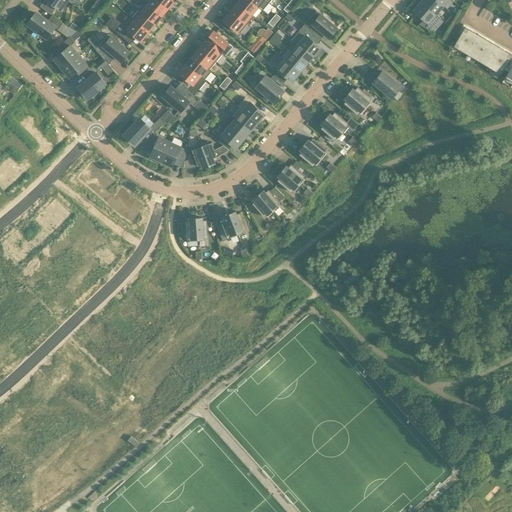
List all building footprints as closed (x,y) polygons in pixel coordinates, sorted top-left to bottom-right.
[(67,0),(66,0),(46,0),(60,10),(67,0)] [(144,3),(138,10),(155,24),(161,16),(142,0),(142,1),(144,3)] [(161,16),(168,8),(157,0),(142,0),(161,16)] [(157,0),(168,8),(174,0),(173,0),(157,0)] [(262,10),(250,0),(239,0),(237,3),(254,16),(252,14),(258,7),(262,11),(262,10)] [(250,0),(262,10),(269,3),(265,0),(250,0)] [(442,6),(435,0),(422,0),(421,2),(440,18),(436,14),(442,6)] [(429,30),(440,18),(421,2),(414,10),(423,19),(419,24),(429,30)] [(247,24),(254,16),(237,3),(231,10),(247,24)] [(287,4),(283,9),(288,13),(292,8),(287,4)] [(457,15),(462,18),(466,12),(461,9),(457,15)] [(148,32),(155,24),(138,10),(132,18),(148,32)] [(228,31),(232,27),(240,33),(247,24),(231,10),(223,20),(225,21),(221,25),(228,31)] [(328,37),(336,28),(327,20),(328,19),(323,14),(322,16),(316,10),(304,25),(313,32),(317,28),(328,37)] [(285,17),(291,22),(294,17),(288,12),(285,17)] [(35,13),(28,23),(47,37),(54,27),(58,30),(63,23),(52,15),(47,21),(35,13)] [(276,14),(272,18),(277,22),(280,17),(276,14)] [(148,32),(132,18),(131,18),(130,17),(123,25),(118,21),(111,28),(121,36),(127,29),(140,41),(148,32)] [(273,27),(277,22),(272,18),(268,23),(273,27)] [(459,23),(454,21),(443,39),(448,41),(459,23)] [(72,23),(69,28),(75,32),(78,27),(72,23)] [(501,74),(507,63),(511,54),(465,27),(453,46),(501,74)] [(206,40),(225,56),(232,47),(214,31),(206,40)] [(265,31),(261,36),(266,40),(270,35),(265,31)] [(276,31),(272,36),(278,41),(282,36),(276,31)] [(296,42),(300,45),(313,56),(320,47),(304,33),(296,42)] [(118,42),(108,34),(96,49),(104,60),(110,53),(121,62),(129,52),(124,47),(125,46),(119,41),(118,42)] [(275,46),(278,41),(272,36),(269,41),(275,46)] [(54,59),(62,68),(82,51),(74,42),(70,37),(62,44),(66,48),(59,55),(54,59)] [(199,48),(216,62),(222,54),(224,56),(225,56),(206,40),(199,48)] [(306,64),(313,56),(300,45),(296,42),(298,44),(291,52),(306,64)] [(193,56),(211,71),(212,71),(209,69),(216,62),(199,48),(193,56)] [(82,51),(62,68),(69,77),(75,72),(80,78),(91,69),(86,63),(78,54),(82,51)] [(299,72),(306,64),(291,52),(285,60),(283,58),(283,59),(299,72)] [(254,58),(260,63),(264,58),(258,53),(254,58)] [(207,80),(205,79),(211,71),(193,56),(186,64),(207,80)] [(103,58),(94,66),(98,70),(107,63),(103,58)] [(299,72),(283,59),(275,67),(292,81),(299,72)] [(242,63),(239,68),(243,71),(247,67),(242,63)] [(207,80),(186,64),(179,73),(192,84),(187,90),(194,96),(207,80)] [(511,64),(502,82),(511,87),(511,85),(511,64)] [(239,76),(243,71),(239,68),(235,72),(239,76)] [(381,87),(392,97),(400,87),(382,71),(378,76),(373,72),(367,79),(379,89),(381,87)] [(78,88),(86,98),(105,83),(97,73),(78,88)] [(283,91),(265,76),(256,86),(275,101),(283,91)] [(223,81),(228,85),(232,80),(227,77),(223,81)] [(228,85),(223,81),(219,86),(224,90),(228,85)] [(240,85),(235,81),(231,85),(236,89),(240,85)] [(174,106),(180,111),(188,102),(192,105),(197,99),(194,96),(187,90),(185,88),(180,94),(169,85),(160,94),(167,100),(166,102),(172,107),(174,106)] [(352,88),(348,93),(366,108),(371,102),(369,100),(371,98),(357,87),(354,90),(352,88)] [(366,108),(348,93),(345,98),(346,99),(344,103),(357,114),(362,109),(364,111),(366,108)] [(239,107),(257,122),(264,114),(248,100),(245,97),(237,106),(239,107)] [(223,108),(227,103),(221,98),(217,103),(223,108)] [(15,102),(6,111),(20,124),(34,110),(32,107),(33,105),(26,99),(20,106),(15,102)] [(214,114),(217,109),(211,104),(208,109),(214,114)] [(250,131),(257,122),(239,107),(232,115),(234,117),(250,131)] [(34,110),(20,124),(29,133),(24,138),(30,143),(39,134),(34,129),(45,117),(39,111),(37,112),(34,110)] [(150,127),(148,129),(153,134),(159,128),(167,120),(172,114),(168,110),(155,123),(154,123),(150,127)] [(329,114),(325,118),(343,133),(348,127),(346,125),(348,123),(334,112),(331,115),(329,114)] [(250,131),(234,117),(232,115),(232,116),(235,119),(230,125),(227,125),(243,139),(250,131)] [(124,136),(134,145),(150,127),(140,118),(124,136)] [(202,128),(206,123),(200,118),(196,123),(202,128)] [(343,133),(325,118),(322,123),(324,125),(321,128),(334,139),(339,134),(341,136),(343,133)] [(243,139),(227,125),(220,134),(236,148),(243,139)] [(39,134),(30,143),(36,149),(39,145),(48,154),(58,144),(61,146),(67,139),(55,127),(44,139),(39,134)] [(150,147),(156,136),(154,134),(144,144),(150,147)] [(159,137),(150,157),(161,162),(170,142),(159,137)] [(308,140),(304,144),(321,159),(326,153),(324,151),(326,149),(312,138),(310,141),(308,140)] [(208,141),(201,144),(209,165),(214,163),(213,160),(217,159),(217,158),(229,150),(223,146),(214,150),(211,142),(209,143),(208,141)] [(178,154),(185,157),(187,146),(181,147),(170,142),(161,162),(172,167),(174,163),(178,154)] [(209,165),(201,144),(193,146),(194,149),(192,150),(198,166),(202,165),(203,167),(209,165)] [(316,165),(321,159),(304,144),(300,149),(302,151),(299,154),(313,165),(314,163),(316,165)] [(17,181),(24,174),(9,158),(0,166),(13,181),(16,179),(17,181)] [(87,169),(79,179),(89,187),(102,172),(90,161),(85,167),(87,169)] [(282,170),(299,185),(304,179),(302,178),(304,175),(291,164),(288,167),(286,166),(282,170)] [(0,166),(0,191),(1,192),(13,181),(0,166)] [(299,185),(282,170),(278,175),(280,177),(277,180),(291,192),(292,189),(294,191),(299,185)] [(102,172),(89,187),(99,196),(113,179),(106,173),(105,175),(102,172)] [(263,190),(258,194),(274,212),(280,207),(278,205),(280,203),(278,201),(284,196),(275,186),(269,191),(268,189),(265,192),(263,190)] [(123,188),(110,206),(121,214),(132,197),(129,195),(130,193),(123,188)] [(268,217),(274,212),(258,194),(254,198),(256,200),(252,203),(264,217),(266,215),(268,217)] [(132,197),(121,214),(132,221),(139,211),(141,213),(146,207),(132,197)] [(49,208),(46,210),(60,225),(69,217),(75,223),(80,219),(71,209),(67,213),(55,200),(48,206),(49,208)] [(42,211),(35,218),(50,234),(60,225),(46,210),(44,213),(42,211)] [(235,212),(229,214),(238,235),(245,232),(244,230),(247,229),(240,212),(236,214),(235,212)] [(230,238),(238,235),(229,214),(224,216),(225,218),(221,220),(227,237),(229,236),(230,238)] [(196,218),(197,240),(205,240),(205,237),(208,237),(206,219),(202,220),(202,217),(196,218)] [(197,240),(196,218),(190,218),(190,221),(185,221),(187,239),(189,239),(190,241),(197,240)] [(18,232),(5,243),(11,251),(14,248),(23,259),(33,250),(18,232)] [(104,243),(94,251),(107,265),(119,254),(114,249),(112,251),(104,243)] [(94,251),(86,259),(99,273),(107,265),(94,251)] [(159,264),(157,267),(173,280),(181,270),(185,265),(175,257),(171,262),(163,256),(158,263),(159,264)] [(86,259),(76,268),(84,276),(81,279),(87,284),(99,273),(86,259)] [(157,267),(147,280),(153,285),(155,282),(164,290),(173,280),(157,267)] [(58,277),(48,287),(57,297),(55,300),(61,307),(74,295),(58,277)] [(129,299),(126,302),(141,316),(150,306),(134,290),(127,297),(129,299)] [(122,303),(115,309),(131,325),(141,316),(126,302),(124,304),(122,303)] [(28,312),(18,320),(32,334),(43,323),(38,318),(36,320),(28,312)] [(18,320),(9,329),(24,345),(31,338),(29,337),(32,334),(18,320)] [(101,323),(89,334),(95,341),(98,339),(108,349),(118,340),(101,323)] [(0,347),(0,365),(2,364),(3,366),(10,360),(0,347)] [(70,351),(58,363),(74,380),(84,371),(74,361),(77,358),(70,351)] [(49,375),(36,386),(52,404),(62,395),(53,385),(55,382),(49,375)] [(25,402),(12,413),(25,428),(35,420),(27,410),(30,408),(25,402)] [(8,413),(1,419),(9,429),(4,433),(12,443),(18,439),(15,436),(25,428),(12,413),(10,415),(8,413)]
